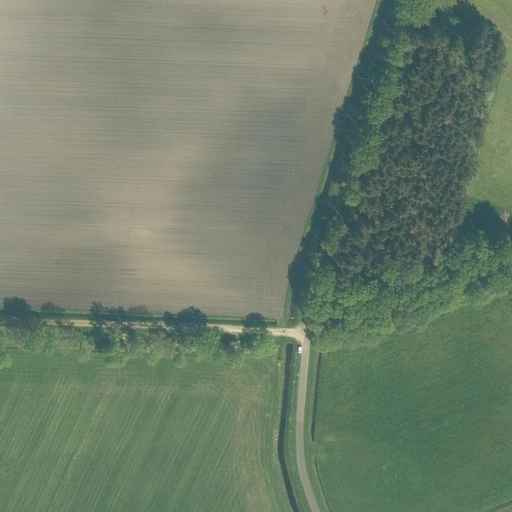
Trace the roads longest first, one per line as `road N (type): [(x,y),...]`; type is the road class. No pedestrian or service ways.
road 1 (unclassified): [(316,511),(299,455),(315,279),(407,0)]
road 2 (track): [(306,334),(0,321)]
